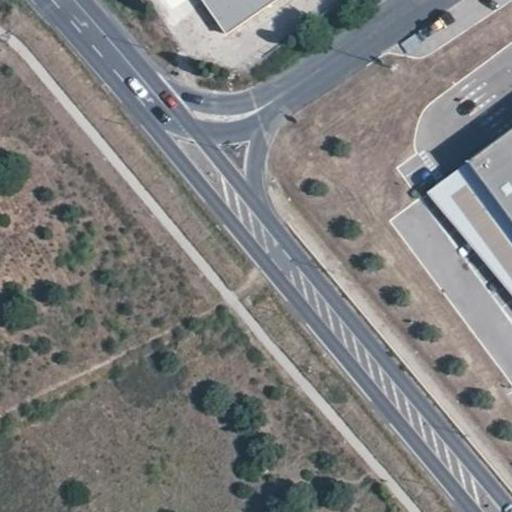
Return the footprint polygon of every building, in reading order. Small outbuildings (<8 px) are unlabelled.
[(205,0),(229,33),(276,0),(205,0)] [(272,59),(272,36),(206,37),(206,59),(272,59)] [(364,95),(356,84),(336,100),(343,110),(364,95)] [(511,130),(471,161),(511,216),(511,130)] [(511,216),(471,161),(454,172),(434,188),(503,281),(511,292),(511,216)]
